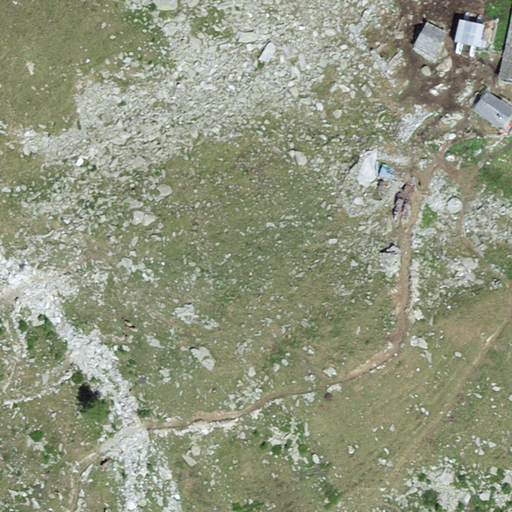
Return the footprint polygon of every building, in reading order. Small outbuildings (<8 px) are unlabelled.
[(511,8),(511,15),(500,82),(511,83),(511,8)] [(484,24),(458,19),(454,42),(480,47),(484,24)] [(448,33),(426,23),(411,50),(433,60),(448,33)] [(511,111),(511,110),(486,92),(473,110),(499,129),(511,111)] [(406,165),(377,158),(373,175),(402,182),(406,165)]
